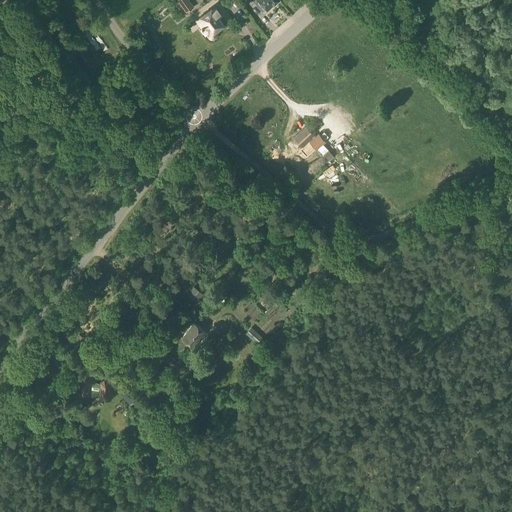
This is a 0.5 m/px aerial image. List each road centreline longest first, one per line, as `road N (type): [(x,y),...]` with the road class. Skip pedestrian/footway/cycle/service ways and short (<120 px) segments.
road 1 (track): [(198,118),(330,230),(355,239),(511,183)]
road 2 (unclassified): [(0,364),(198,118)]
road 3 (unclassified): [(198,118),(327,0)]
road 4 (unclassified): [(198,118),(137,61),(94,0)]
